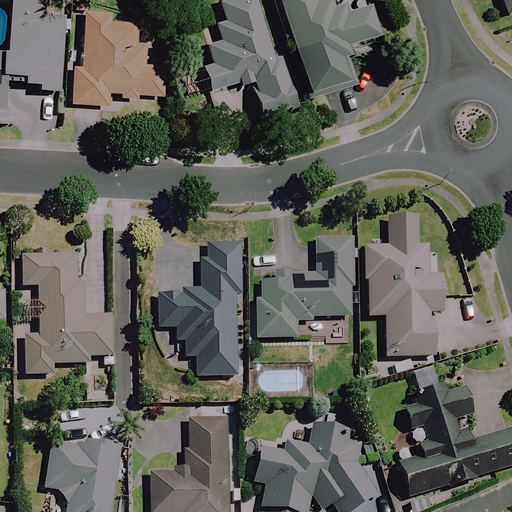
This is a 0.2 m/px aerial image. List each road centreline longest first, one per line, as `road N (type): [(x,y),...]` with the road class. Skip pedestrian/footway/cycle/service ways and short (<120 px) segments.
road 1 (residential): [(432,134),(258,184),(0,175)]
road 2 (unknown): [(121,180),(121,423)]
